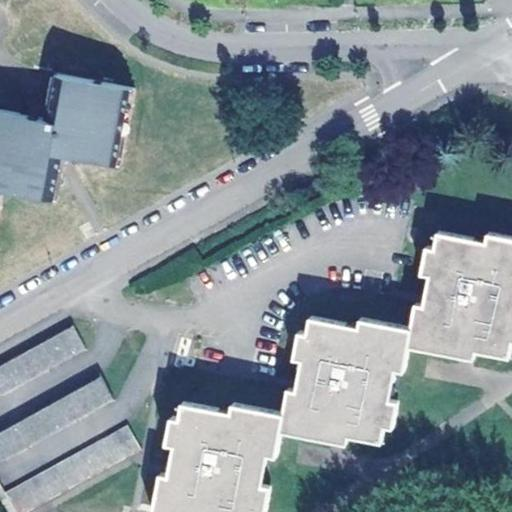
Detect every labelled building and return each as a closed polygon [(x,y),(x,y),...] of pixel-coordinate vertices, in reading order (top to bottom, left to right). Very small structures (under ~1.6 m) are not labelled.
[(136,85),(58,71),(49,120),(0,111),(0,207),(3,192),(47,200),(56,154),(65,156),(121,166),(136,85)] [(56,154),(47,200),(56,201),(65,156),(56,154)] [(492,243),(443,235),(440,251),(432,249),(427,274),(435,276),(429,307),(421,306),(416,330),(413,348),(463,357),(466,348),(511,357),(511,238),(493,235),(492,243)] [(306,363),(300,394),(291,392),(287,416),(284,431),(333,442),(336,432),(385,441),(389,425),(397,427),(402,403),(393,400),(400,371),(407,372),(413,348),(416,330),(366,321),(363,329),(315,321),(311,337),(302,336),(297,360),(306,363)] [(0,395),(86,348),(74,325),(0,365),(0,395)] [(0,462),(114,400),(101,376),(0,432),(0,462)] [(236,407),(233,414),(231,415),(185,407),(182,422),(173,421),(168,446),(177,448),(172,479),(162,479),(156,511),(257,511),(258,510),(267,511),(270,489),(262,488),(269,457),(277,458),(280,450),(284,431),(287,416),(236,407)] [(29,511),(142,452),(130,429),(6,496),(15,511),(29,511)]
